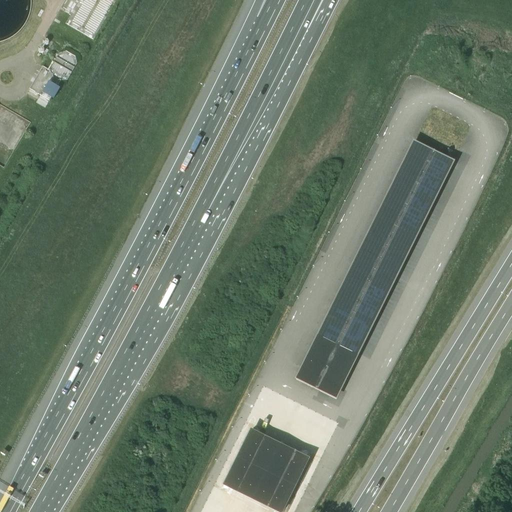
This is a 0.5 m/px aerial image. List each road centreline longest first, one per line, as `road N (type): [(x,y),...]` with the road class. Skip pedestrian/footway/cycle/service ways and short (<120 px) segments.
road 1 (motorway): [(201,140),(3,511)]
road 2 (motorway): [(40,511),(200,221)]
road 3 (motorway): [(511,258),(359,511)]
road 4 (motorway): [(200,221),(330,0)]
road 5 (motorway): [(200,221),(309,0)]
road 6 (motorway): [(387,511),(511,303)]
road 7 (motorway): [(270,0),(201,140)]
road 8 (motorway): [(264,0),(201,140)]
